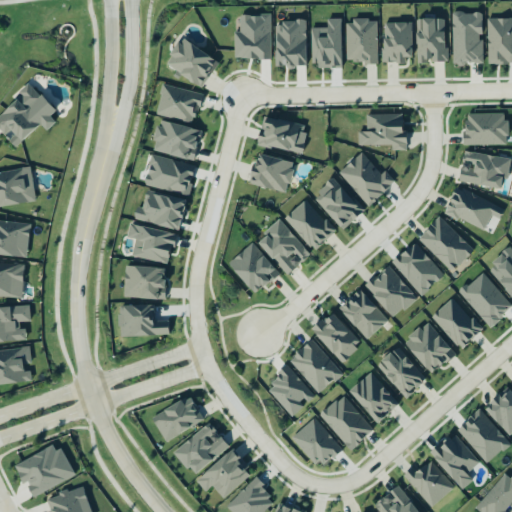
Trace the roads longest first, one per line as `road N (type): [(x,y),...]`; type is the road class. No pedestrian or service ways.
road 1 (residential): [(240,95),(196,281),(201,346),(236,413),(283,467),(323,488)]
road 2 (tertiary): [(112,125),(79,265),(82,358),(110,438),(161,511)]
road 3 (residential): [(259,335),(416,197),(433,159),(434,93)]
road 4 (residential): [(511,91),(240,95)]
road 5 (residential): [(323,488),(362,476),(511,344)]
road 6 (tertiary): [(112,125),(125,109),(130,80),(130,0)]
road 7 (tertiary): [(109,0),(112,125)]
